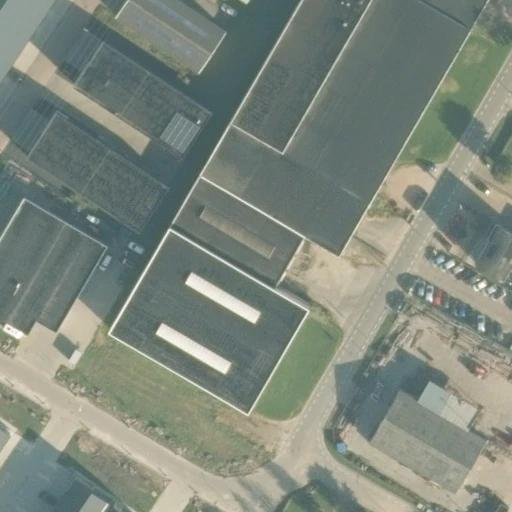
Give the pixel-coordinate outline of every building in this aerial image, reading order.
[(0,0),(0,79),(51,0),(0,0)] [(300,0),(110,328),(249,409),(310,304),(276,284),(306,233),(340,253),(487,0),(300,0)] [(227,33),(177,0),(129,0),(117,18),(201,73),(227,33)] [(104,38),(74,84),(183,156),(213,110),(104,38)] [(56,111),(26,157),(139,231),(170,185),(56,111)] [(24,194),(0,235),(0,314),(28,331),(36,317),(57,329),(108,243),(24,194)] [(511,233),(496,224),(488,239),(491,241),(477,265),(502,279),(508,269),(511,271),(511,233)] [(370,440),(456,491),(487,439),(400,388),(370,440)] [(0,447),(11,431),(0,423),(0,447)] [(128,511),(77,476),(54,510),(55,511),(53,511),(128,511)]
